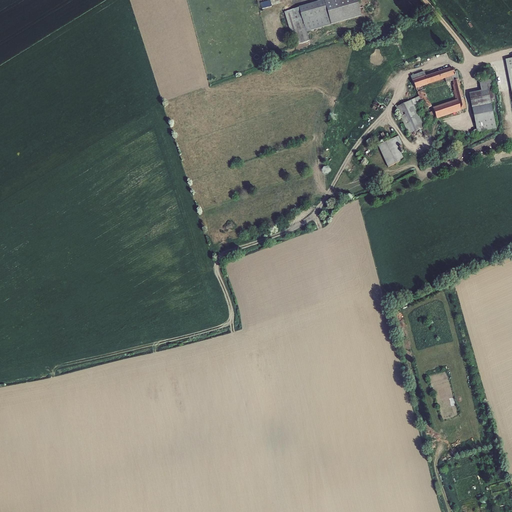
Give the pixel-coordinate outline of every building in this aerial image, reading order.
[(299,8),(284,13),(295,46),(309,42),(307,33),(331,26),(362,17),(356,0),(326,0),(299,8)] [(270,1),(261,3),(263,10),(272,7),(270,1)] [(410,76),(415,88),(445,78),(446,82),(452,81),(453,85),(452,85),(454,91),(453,91),(455,100),(433,107),(435,115),(436,119),(461,110),(466,108),(464,98),(463,98),(463,97),(464,97),(457,71),(454,71),(452,66),(426,75),(424,71),(410,76)] [(489,75),(478,77),(481,90),(469,92),(477,132),(496,128),(491,102),(495,101),(489,75)] [(419,96),(396,107),(409,135),(425,128),(414,105),(421,101),(419,96)] [(398,136),(378,145),(388,167),(404,159),(398,146),(402,144),(398,136)]
